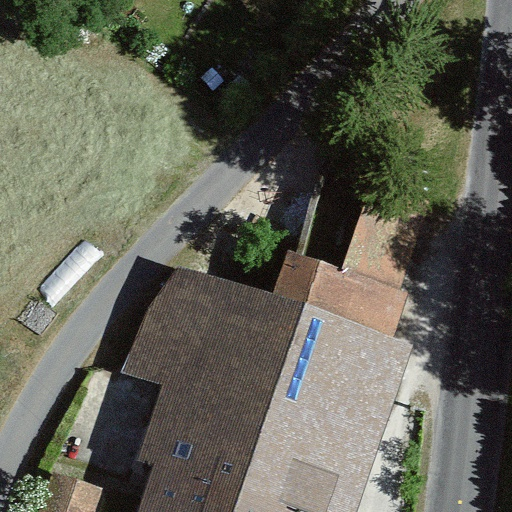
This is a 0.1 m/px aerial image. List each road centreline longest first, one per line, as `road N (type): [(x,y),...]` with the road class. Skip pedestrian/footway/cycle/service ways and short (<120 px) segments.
road 1 (track): [(0,476),(23,419),(132,246),(392,0)]
road 2 (tertiary): [(461,511),(511,76)]
